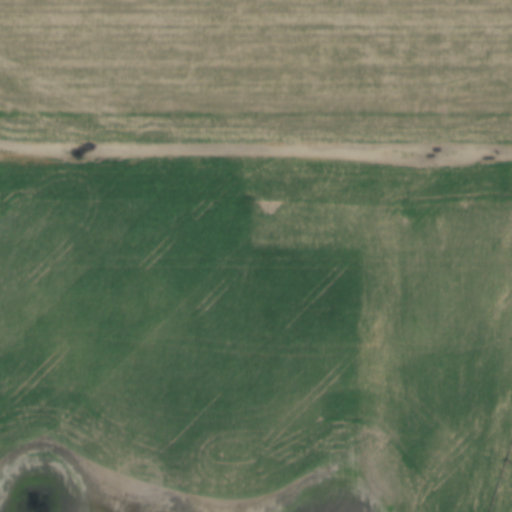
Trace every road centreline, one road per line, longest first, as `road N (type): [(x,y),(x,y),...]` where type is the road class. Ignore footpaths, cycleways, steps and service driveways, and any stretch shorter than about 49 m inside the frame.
road 1 (track): [(511,145),(0,146)]
road 2 (track): [(288,146),(291,511)]
